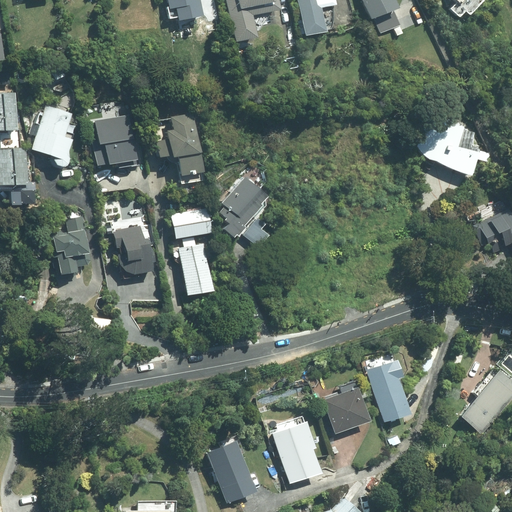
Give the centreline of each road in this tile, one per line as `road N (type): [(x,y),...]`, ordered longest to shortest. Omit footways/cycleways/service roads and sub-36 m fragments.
road 1 (residential): [(0,396),(50,395),(255,359),(425,305),(511,315)]
road 2 (unknown): [(453,304),(431,384),(399,445),(256,506)]
road 3 (unknown): [(105,385),(179,446),(198,511)]
